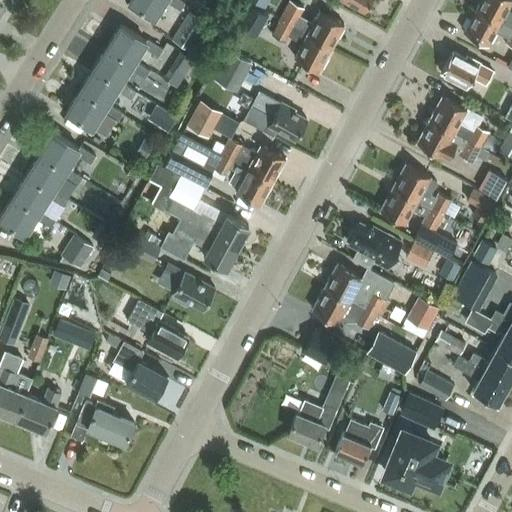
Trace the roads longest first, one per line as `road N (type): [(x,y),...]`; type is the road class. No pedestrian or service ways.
road 1 (residential): [(188,431),(425,0)]
road 2 (residential): [(382,511),(188,431)]
road 3 (residential): [(76,0),(0,120)]
